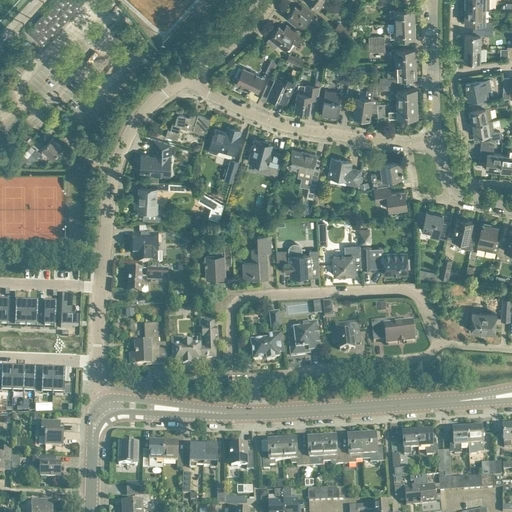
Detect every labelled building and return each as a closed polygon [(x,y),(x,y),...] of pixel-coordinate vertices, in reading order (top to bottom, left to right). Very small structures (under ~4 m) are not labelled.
[(43,46),(84,0),(55,0),(27,31),(43,46)] [(355,12),(358,0),(343,0),(343,3),(355,12)] [(464,0),(465,8),(485,8),(490,8),(490,0),(464,0)] [(321,19),(303,4),(299,8),(295,4),(286,16),(302,29),(308,21),(315,26),(321,19)] [(414,9),(414,8),(390,9),(390,15),(394,15),(394,22),(413,22),(413,9),(414,9)] [(485,21),(485,8),(465,8),(464,22),(477,22),(477,28),(485,28),(493,29),(493,21),(485,21)] [(348,40),(350,31),(338,22),(333,28),(348,40)] [(413,22),(394,22),(388,23),(388,31),(390,31),(391,37),(415,36),(415,35),(414,35),(413,22)] [(305,39),(286,24),(283,28),(278,25),(269,36),(270,36),(265,42),(273,49),(279,43),(286,49),(292,41),(298,47),(305,39)] [(492,35),(493,29),(485,28),(477,28),(473,28),(473,34),(464,34),(464,47),(480,47),(480,35),(492,35)] [(325,47),(314,38),(310,42),(322,52),(325,47)] [(385,51),(385,43),(369,44),(369,51),(385,51)] [(480,60),(480,47),(464,47),(464,60),(480,60)] [(415,49),(415,48),(390,49),(391,56),(395,55),(395,63),(415,62),(414,49),(415,49)] [(304,60),(289,54),(287,60),(301,66),(304,60)] [(272,74),(278,59),(273,57),(266,71),(272,74)] [(415,75),(415,62),(395,63),(396,71),(387,72),(387,77),(380,77),(380,83),(398,82),(398,77),(416,76),(416,75),(415,75)] [(349,80),(351,64),(345,63),(343,79),(349,80)] [(356,81),(359,64),(351,64),(349,80),(356,81)] [(238,65),(234,75),(238,77),(236,83),(249,89),(250,85),(257,88),(257,89),(263,77),(243,67),(238,65)] [(275,77),(271,85),(267,83),(262,94),(275,99),(275,98),(278,99),(278,100),(286,103),(296,81),(288,77),(286,84),(283,82),(283,81),(275,77)] [(487,89),(485,80),(490,79),(490,78),(465,82),(468,98),(485,95),(484,89),(487,89)] [(398,82),(380,83),(376,83),(376,89),(376,90),(392,89),(392,95),(396,95),(397,103),(416,102),(415,89),(417,89),(416,88),(399,89),(398,82)] [(311,98),(317,99),(319,87),(306,85),(305,93),(297,92),(295,109),(296,109),(296,112),(302,113),(302,110),(309,111),(311,98)] [(377,103),(376,90),(376,89),(373,88),(373,90),(367,89),(366,98),(357,97),(356,107),(354,107),(353,116),(354,116),(354,114),(361,115),(361,117),(369,118),(370,107),(376,108),(376,109),(377,108),(377,103)] [(339,108),(341,92),(325,89),(322,113),(338,116),(340,108),(339,108)] [(486,108),(490,107),(501,105),(500,99),(489,100),(477,102),(478,108),(470,110),(472,123),(488,120),(486,108)] [(416,115),(416,102),(397,103),(397,110),(388,111),(389,117),(417,116),(417,115),(416,115)] [(384,103),(377,103),(377,108),(378,119),(385,119),(384,103)] [(190,117),(181,114),(180,114),(179,114),(178,114),(178,115),(177,115),(177,116),(177,117),(175,124),(172,123),(170,129),(168,128),(165,136),(177,139),(181,126),(193,130),(192,130),(206,134),(210,118),(209,118),(205,117),(205,116),(197,114),(196,117),(190,115),(190,117)] [(492,119),(488,120),(472,123),(474,135),(482,134),(483,140),(489,139),(504,137),(503,133),(500,131),(494,132),(492,119)] [(215,129),(210,146),(235,153),(240,136),(239,136),(240,130),(233,128),(231,134),(227,132),(226,131),(226,132),(215,129)] [(52,157),(62,147),(52,137),(42,148),(52,157)] [(171,144),(169,143),(154,139),(153,152),(155,152),(155,155),(141,154),(140,173),(149,173),(149,169),(170,170),(171,144)] [(254,139),(248,161),(257,163),(255,169),(276,175),(279,167),(282,153),(270,150),(272,144),(254,139)] [(500,170),(501,155),(493,154),(494,146),(489,145),(489,139),(483,140),(481,140),(479,156),(487,157),(485,168),(500,170)] [(511,147),(510,147),(509,155),(501,155),(500,170),(511,170),(511,147)] [(31,163),(40,153),(36,149),(27,159),(31,163)] [(312,172),(316,155),(293,149),(288,167),(312,172)] [(358,184),(361,169),(350,167),(351,161),(332,157),(328,175),(347,179),(347,182),(358,184)] [(233,181),(239,162),(230,159),(224,179),(233,181)] [(381,172),(371,174),(373,187),(374,187),(389,185),(388,178),(402,176),(401,172),(402,172),(402,169),(401,169),(400,160),(380,163),(381,172)] [(314,198),(318,180),(311,178),(307,197),(314,198)] [(390,192),(389,185),(374,187),(377,203),(388,201),(389,209),(406,206),(404,190),(390,192)] [(156,188),(139,187),(138,201),(135,201),(135,211),(143,211),(143,219),(160,220),(160,211),(155,210),(156,188)] [(202,192),(198,200),(211,208),(208,217),(219,220),(223,204),(202,192)] [(447,238),(451,221),(450,221),(449,224),(441,223),(443,214),(442,214),(442,215),(427,211),(426,211),(422,228),(432,230),(431,235),(447,238)] [(471,249),(475,229),(470,228),(472,221),(457,217),(455,224),(452,236),(462,238),(460,246),(471,249)] [(327,244),(326,222),(318,222),(319,245),(327,244)] [(478,242),(477,248),(485,250),(497,252),(500,240),(496,239),(499,227),(482,223),(478,242)] [(511,250),(511,229),(509,229),(505,244),(501,243),(501,240),(500,240),(497,252),(496,257),(509,260),(511,250)] [(139,263),(162,263),(162,253),(158,253),(158,235),(133,236),(133,254),(139,253),(139,263)] [(268,279),(266,252),(271,252),(270,235),(257,235),(257,247),(251,248),(252,260),(243,261),(243,277),(253,277),(253,279),(268,279)] [(225,280),(224,262),(230,262),(231,264),(230,243),(223,243),(223,249),(214,250),(214,254),(205,254),(206,278),(215,277),(215,281),(225,280)] [(288,249),(276,250),(277,266),(282,266),(283,272),(290,272),(290,276),(311,275),(310,263),(318,263),(318,250),(310,251),(310,254),(302,254),(301,247),(299,245),(296,243),(293,243),(290,245),(288,247),(288,249)] [(361,275),(360,245),(344,245),(345,255),(333,255),(333,265),(332,266),(331,268),(331,270),(332,272),(334,273),(334,275),(347,274),(347,275),(348,275),(348,274),(353,274),(353,275),(361,275)] [(382,249),(370,250),(370,246),(362,247),(363,268),(371,267),(383,266),(383,274),(407,273),(407,267),(409,267),(409,258),(407,258),(406,253),(383,254),(382,249)] [(447,277),(451,259),(443,257),(439,275),(447,277)] [(470,282),(474,266),(468,265),(464,281),(470,282)] [(147,280),(167,281),(167,271),(148,269),(148,271),(142,271),(142,270),(130,270),(128,293),(140,294),(141,278),(147,279),(147,280)] [(62,295),(61,329),(72,329),(78,329),(78,320),(72,319),(73,296),(62,295)] [(510,320),(511,299),(503,298),(502,319),(510,320)] [(331,301),(322,302),(324,318),(333,317),(331,301)] [(0,303),(0,327),(8,328),(8,315),(15,315),(16,304),(0,303)] [(8,315),(8,328),(26,329),(27,305),(16,304),(15,315),(8,315)] [(27,305),(26,329),(44,330),(44,317),(37,316),(38,305),(27,305)] [(38,305),(37,316),(44,317),(44,330),(55,330),(56,306),(38,305)] [(496,313),(472,311),(470,330),(494,332),(496,313)] [(280,328),(279,313),(270,314),(272,329),(280,328)] [(416,333),(413,332),(412,322),(391,324),(391,320),(371,322),(373,342),(386,340),(386,345),(414,342),(414,340),(417,338),(416,333)] [(216,359),(215,337),(216,337),(216,329),(214,329),(214,322),(204,322),(204,330),(202,330),(202,338),(205,337),(205,349),(200,349),(200,345),(191,346),(191,344),(182,344),(182,346),(172,347),(173,365),(183,365),(183,366),(192,366),(192,364),(201,364),(201,357),(206,356),(206,359),(216,359)] [(361,345),(359,323),(348,324),(349,332),(333,333),(334,342),(339,342),(340,351),(343,350),(343,351),(345,352),(348,352),(349,351),(349,350),(354,349),(354,346),(361,345)] [(320,351),(316,324),(299,326),(299,330),(290,331),(291,339),(289,339),(291,357),(305,355),(304,354),(309,354),(309,352),(320,351)] [(167,365),(166,344),(159,344),(158,325),(144,326),(145,343),(135,344),(135,355),(130,355),(130,366),(146,365),(146,366),(146,365),(151,365),(151,366),(167,365)] [(284,353),(281,334),(281,336),(277,336),(276,334),(267,335),(268,340),(262,341),(260,340),(258,339),(256,340),(254,341),(254,342),(251,342),(253,361),(279,358),(279,354),(284,353)] [(0,381),(0,393),(12,394),(13,370),(2,369),(1,382),(0,381)] [(13,370),(12,394),(23,394),(24,370),(13,370)] [(24,370),(23,394),(34,395),(35,383),(36,370),(24,370)] [(35,383),(34,395),(52,395),(53,371),(42,371),(42,383),(35,383)] [(53,371),(52,395),(71,396),(71,384),(64,384),(65,372),(53,371)] [(60,436),(60,432),(60,424),(41,423),(41,432),(45,432),(44,447),(63,448),(64,436),(60,436)] [(511,442),(511,426),(503,427),(504,448),(511,447),(511,442)] [(483,453),(482,428),(467,429),(468,445),(469,455),(476,455),(476,453),(483,453)] [(468,445),(467,429),(452,430),(453,433),(449,433),(450,454),(454,453),(454,455),(461,454),(460,446),(468,445)] [(431,432),(417,433),(418,448),(425,448),(425,453),(426,456),(437,455),(438,473),(445,472),(444,464),(443,452),(438,452),(437,446),(432,446),(431,432)] [(418,448),(417,433),(403,433),(405,455),(411,454),(410,449),(418,448)] [(375,436),(361,437),(362,456),(370,455),(371,463),(383,463),(382,450),(376,450),(375,435),(375,436)] [(362,456),(361,437),(348,438),(348,437),(347,437),(348,452),(342,452),(343,465),(355,464),(355,456),(362,456)] [(321,439),(322,458),(323,463),(331,463),(331,466),(332,468),(336,467),(338,465),(343,465),(342,452),(336,453),(336,438),(335,438),(335,439),(321,439)] [(322,458),(321,439),(308,440),(308,439),(308,454),(302,455),(303,467),(310,467),(309,464),(315,463),(315,458),(322,458)] [(295,441),(281,442),(282,461),(290,460),(291,465),(296,464),(296,468),(303,467),(302,455),(296,455),(296,440),(295,440),(295,441)] [(164,443),(163,443),(151,443),(151,441),(150,441),(150,454),(144,454),(144,469),(149,469),(149,462),(163,462),(164,443)] [(164,442),(163,442),(163,443),(164,443),(163,462),(177,463),(177,470),(185,470),(185,456),(177,455),(178,442),(177,442),(177,444),(164,443),(164,442)] [(203,465),(204,447),(190,446),(191,442),(190,442),(189,469),(196,469),(196,465),(203,465)] [(282,461),(281,442),(269,443),(269,442),(268,442),(269,457),(262,457),(263,470),(270,469),(270,466),(275,466),(275,461),(282,461)] [(217,470),(218,443),(217,443),(217,447),(204,447),(204,443),(204,447),(203,465),(210,465),(210,470),(217,470)] [(137,466),(138,445),(119,444),(119,449),(120,449),(119,456),(119,465),(137,466)] [(253,470),(253,453),(252,453),(252,455),(247,455),(246,447),(230,447),(231,455),(230,455),(230,457),(231,457),(231,467),(246,467),(247,470),(253,470)] [(12,449),(4,449),(0,448),(0,472),(4,472),(4,462),(11,462),(12,449)] [(60,478),(61,464),(51,464),(51,457),(33,457),(32,470),(40,470),(40,478),(60,478)] [(426,476),(418,477),(421,505),(436,503),(434,486),(424,487),(424,482),(427,481),(426,476)] [(421,505),(418,477),(410,478),(410,483),(413,482),(414,488),(405,489),(405,486),(395,486),(395,497),(400,497),(401,502),(405,501),(406,506),(421,505)] [(140,483),(127,484),(127,496),(141,495),(140,483)] [(225,505),(225,498),(225,485),(218,485),(217,505),(225,505)] [(283,511),(282,490),(274,491),(275,502),(268,502),(268,511),(283,511)] [(291,490),(282,490),(283,511),(298,511),(298,501),(291,501),(291,490)] [(150,497),(137,497),(137,503),(122,504),(123,505),(124,505),(123,511),(142,511),(142,509),(147,509),(147,504),(150,504),(150,497)] [(32,504),(32,511),(48,511),(49,509),(51,509),(51,510),(65,510),(65,503),(32,504)]
